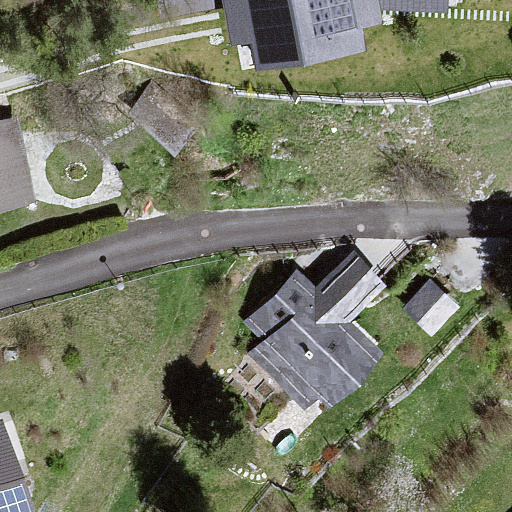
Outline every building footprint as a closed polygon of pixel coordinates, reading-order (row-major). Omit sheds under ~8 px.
[(372,0),(229,0),(245,67),(380,37),(372,0)] [(13,114),(0,117),(0,206),(32,199),(13,114)] [(264,338),(250,353),(304,404),(322,385),(335,397),(380,350),(350,321),(393,277),(360,245),(322,285),(301,264),(246,321),(264,338)] [(432,268),(400,304),(436,336),(468,300),(432,268)] [(0,511),(28,511),(5,434),(0,435),(0,511)]
